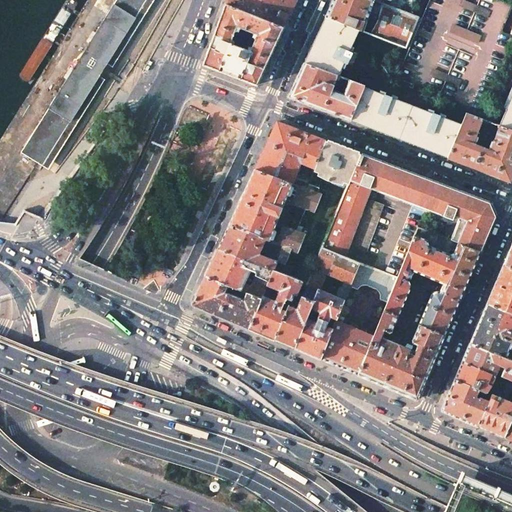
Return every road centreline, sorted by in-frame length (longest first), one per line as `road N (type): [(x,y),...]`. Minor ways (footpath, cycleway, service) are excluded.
road 1 (trunk): [(432,511),(282,443),(0,359)]
road 2 (primary): [(489,511),(158,329)]
road 3 (trunk): [(341,511),(245,453),(0,362)]
road 4 (primary): [(178,84),(125,206),(0,370)]
road 5 (primary): [(385,511),(246,400),(145,347)]
road 6 (residential): [(422,420),(194,320),(164,316)]
road 7 (trunk): [(0,387),(261,484)]
road 8 (residential): [(511,198),(264,106)]
road 9 (residential): [(164,316),(264,106)]
road 10 (residential): [(422,420),(511,211)]
road 11 (trunk): [(0,444),(57,483),(144,511)]
road 12 (primary): [(123,153),(70,229),(14,256)]
road 13 (primary): [(123,153),(61,278)]
road 14 (secondary): [(92,465),(115,440),(145,347)]
road 15 (primary): [(92,465),(214,511)]
